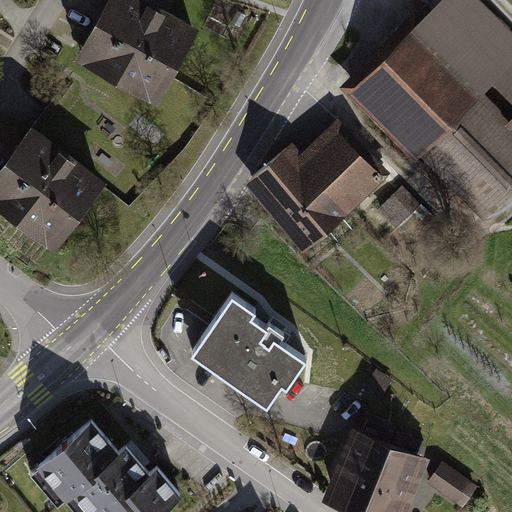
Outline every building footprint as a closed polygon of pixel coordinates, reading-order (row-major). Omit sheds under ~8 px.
[(167,74),(193,28),(141,0),(111,0),(93,33),(99,37),(92,50),(103,57),(100,63),(138,85),(142,78),(153,84),(160,70),(167,74)] [(174,1),(171,0),(149,0),(169,10),(174,1)] [(511,55),(511,42),(469,0),(447,0),(355,91),(387,124),(394,117),(422,145),(424,152),(484,213),(511,185),(511,118),(510,120),(487,97),(475,93),(511,55)] [(67,223),(99,181),(32,129),(0,171),(6,176),(0,184),(0,190),(7,196),(2,202),(37,228),(42,222),(52,230),(61,218),(67,223)] [(380,174),(336,129),(302,163),(287,146),(252,176),(307,241),(342,211),(380,174)] [(380,208),(394,224),(410,210),(396,194),(380,208)] [(255,308),(233,292),(202,336),(216,346),(207,359),(267,402),(282,380),(287,383),(306,357),(274,335),(270,341),(260,335),(267,325),(251,313),(255,308)] [(376,369),(363,387),(379,398),(391,379),(376,369)] [(364,507),(396,429),(367,417),(354,449),(346,445),(339,463),(347,466),(336,496),(364,507)] [(119,450),(91,418),(39,463),(67,495),(73,489),(93,511),(158,511),(181,493),(157,465),(150,471),(126,444),(119,450)] [(395,511),(424,440),(396,429),(364,507),(375,511),(395,511)] [(475,486),(442,463),(430,480),(463,502),(475,486)]
